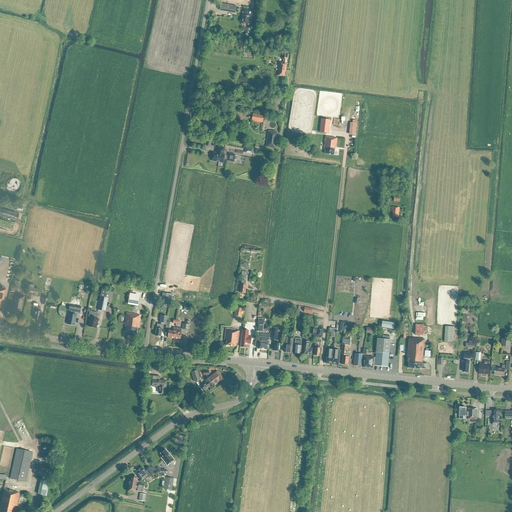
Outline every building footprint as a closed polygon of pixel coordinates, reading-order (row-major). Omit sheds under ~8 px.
[(252,15),(253,11),(244,9),(243,13),(242,13),(241,18),(241,23),(247,24),(248,19),(249,19),(249,14),(252,15)] [(286,71),(287,63),(279,62),(277,70),(278,70),(277,76),(284,77),(285,70),(286,71)] [(263,104),(270,106),(272,96),(264,95),(263,104)] [(262,123),(264,115),(252,114),(251,121),(262,123)] [(319,132),(328,133),(330,120),(321,119),(319,132)] [(356,136),(357,124),(350,123),(349,135),(356,136)] [(268,131),(266,147),(275,149),(277,132),(268,131)] [(335,150),(336,139),(333,139),(333,138),(325,137),(323,148),(325,148),(324,154),(333,156),(334,149),(335,150)] [(226,155),(227,151),(224,150),(224,149),(217,147),(216,154),(214,153),(212,161),(223,163),(223,159),(227,160),(227,161),(234,162),(234,160),(236,160),(236,157),(235,157),(235,155),(228,153),(228,156),(226,155)] [(399,208),(391,207),(391,212),(392,212),(392,217),(398,218),(399,208)] [(36,295),(38,289),(30,287),(27,300),(31,301),(33,295),(36,295)] [(112,299),(114,291),(102,288),(97,310),(105,311),(108,298),(112,299)] [(21,311),(24,297),(20,296),(13,294),(11,303),(10,303),(9,309),(11,309),(10,315),(14,316),(14,315),(16,315),(17,311),(21,311)] [(138,306),(139,297),(128,295),(126,304),(138,306)] [(80,314),(81,307),(69,305),(68,312),(80,314)] [(34,311),(32,319),(39,320),(39,316),(41,317),(41,312),(39,312),(40,307),(33,306),(32,311),(34,311)] [(241,317),(242,308),(236,307),(234,316),(241,317)] [(96,329),(97,327),(96,326),(98,319),(96,318),(98,313),(90,311),(89,317),(90,317),(88,326),(95,328),(94,328),(96,329)] [(138,329),(140,316),(136,315),(126,313),(124,327),(125,327),(125,332),(136,333),(137,329),(138,329)] [(75,326),(77,315),(70,314),(68,324),(75,326)] [(165,325),(166,321),(167,316),(161,315),(160,322),(161,322),(160,324),(157,324),(155,336),(160,337),(161,329),(163,329),(163,325),(165,325)] [(393,329),(394,323),(382,321),(381,328),(393,329)] [(423,335),(423,329),(423,325),(415,325),(415,328),(415,334),(423,335)] [(311,337),(315,337),(321,338),(322,327),(317,326),(317,327),(314,326),(313,326),(311,337)] [(455,327),(445,326),(444,342),(454,343),(455,327)] [(238,341),(239,331),(235,330),(235,328),(226,327),(224,340),(226,340),(225,345),(235,346),(236,341),(238,341)] [(278,343),(278,340),(276,340),(277,330),(272,329),(271,339),(274,340),(273,343),(273,342),(272,346),(273,346),(273,351),(279,351),(280,343),(278,343)] [(251,335),(251,331),(242,330),(240,347),(246,347),(247,344),(251,344),(251,337),(249,337),(249,335),(251,335)] [(267,349),(268,343),(269,343),(269,338),(269,335),(261,334),(261,337),(259,337),(259,342),(258,348),(259,349),(261,349),(267,349)] [(292,344),(293,338),(289,338),(289,339),(286,338),(285,345),(284,352),(291,353),(292,346),(291,346),(291,344),(292,344)] [(301,339),(295,338),(294,345),(293,353),(300,354),(301,346),(301,339)] [(387,367),(390,340),(377,338),(375,352),(376,352),(375,358),(363,357),(363,367),(372,368),(372,365),(374,365),(387,367)] [(421,339),(421,338),(420,338),(420,339),(412,338),(412,339),(408,339),(406,362),(408,362),(407,368),(419,369),(419,367),(421,367),(424,339),(421,339)] [(349,361),(350,351),(351,341),(347,341),(347,339),(342,339),(340,354),(342,355),(342,356),(341,364),(342,364),(342,365),(344,365),(345,364),(348,365),(348,361),(349,361)] [(309,348),(309,342),(305,342),(304,348),(303,348),(303,354),(311,355),(312,348),(309,348)] [(471,358),(472,353),(464,352),(464,361),(463,361),(462,363),(463,363),(463,371),(464,372),(466,372),(468,372),(470,358),(471,358)] [(361,366),(362,354),(354,353),(353,365),(361,366)] [(489,374),(490,361),(484,361),(484,364),(480,364),(479,373),(489,374)] [(505,369),(505,365),(502,365),(502,368),(495,368),(495,374),(504,376),(505,369)] [(194,382),(200,380),(197,370),(191,372),(194,382)] [(215,373),(213,374),(213,375),(209,378),(214,384),(219,381),(223,378),(217,371),(215,373)] [(160,376),(149,376),(148,386),(159,386),(159,393),(164,394),(165,387),(166,387),(166,381),(159,380),(160,376)] [(214,384),(209,378),(208,376),(205,377),(206,379),(205,380),(207,382),(201,386),(204,390),(210,386),(211,387),(214,385),(214,384)] [(468,416),(468,412),(466,412),(466,407),(460,407),(459,419),(463,419),(463,416),(468,416)] [(477,409),(468,408),(468,412),(468,416),(468,419),(472,420),(472,422),(476,422),(476,419),(477,419),(477,416),(478,416),(478,415),(477,415),(477,413),(478,413),(478,412),(477,412),(477,409),(478,409),(477,409)] [(499,411),(498,410),(496,409),(496,410),(495,411),(493,411),(493,425),(496,425),(496,423),(501,423),(501,418),(499,418),(499,411)] [(26,482),(27,476),(32,452),(16,449),(11,474),(10,478),(26,482)] [(165,449),(160,453),(163,456),(161,458),(167,465),(174,460),(168,452),(168,453),(165,449)] [(156,470),(152,466),(150,468),(149,467),(146,469),(147,470),(146,471),(142,467),(135,472),(140,479),(140,478),(142,480),(143,479),(144,478),(145,478),(146,478),(147,477),(148,477),(150,475),(151,476),(154,473),(153,472),(156,470)] [(137,482),(137,479),(134,475),(130,478),(129,481),(127,492),(135,493),(135,489),(137,489),(137,491),(146,493),(147,488),(144,488),(144,484),(138,483),(138,486),(136,486),(137,482)] [(171,490),(173,478),(165,477),(163,489),(171,490)] [(42,478),(39,493),(48,495),(51,480),(42,478)] [(15,492),(15,491),(4,489),(0,505),(0,511),(1,511),(0,511),(14,511),(15,511),(19,493),(15,492)]
